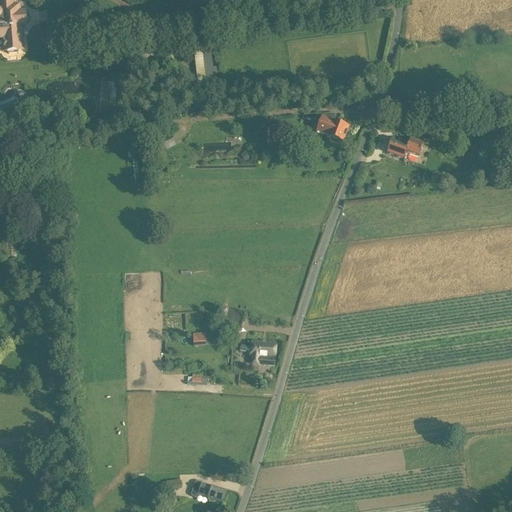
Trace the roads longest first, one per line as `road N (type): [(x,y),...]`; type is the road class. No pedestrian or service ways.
road 1 (unclassified): [(241,511),(393,46),(399,0)]
road 2 (unknown): [(304,0),(173,24),(107,0)]
